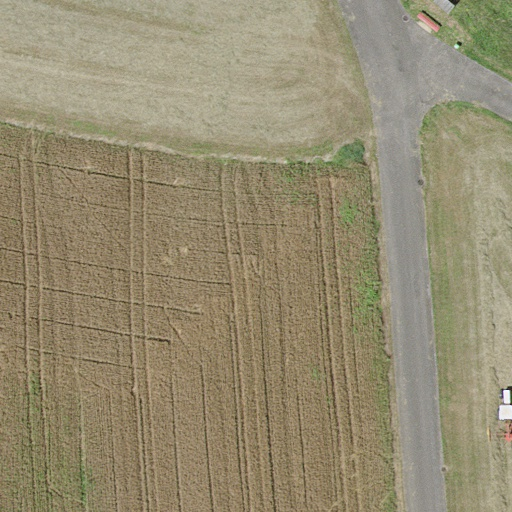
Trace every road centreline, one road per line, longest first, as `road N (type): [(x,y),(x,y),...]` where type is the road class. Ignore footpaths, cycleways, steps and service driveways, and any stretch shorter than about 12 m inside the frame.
road 1 (residential): [(393,97),(421,511)]
road 2 (residential): [(511,114),(465,88),(393,97)]
